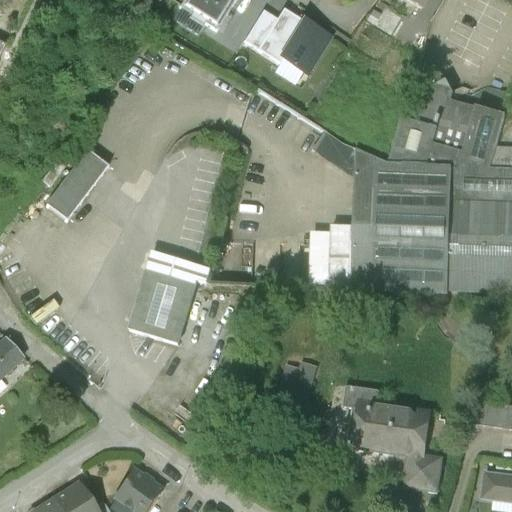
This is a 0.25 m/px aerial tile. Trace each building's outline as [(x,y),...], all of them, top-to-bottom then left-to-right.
[(186,0),(179,13),(213,34),(234,0),(186,0)] [(405,0),(420,9),(425,0),(405,0)] [(277,21),(266,14),(248,41),(306,79),(330,43),(283,12),(277,21)] [(511,150),(497,150),(506,118),(451,102),(453,94),(445,81),(443,82),(424,77),(413,122),(402,119),(388,166),(344,146),(323,133),(310,151),(352,182),(350,228),(328,227),(325,291),(445,295),(445,291),(511,293),(511,150)] [(90,158),(49,213),(69,228),(110,174),(90,158)] [(220,279),(161,260),(136,339),(185,354),(206,289),(216,291),(220,279)] [(0,384),(30,360),(8,334),(0,340),(0,384)] [(299,373),(285,370),(277,399),(303,406),(312,371),(301,367),(299,373)] [(355,411),(350,451),(406,458),(402,491),(439,496),(443,460),(428,458),(434,415),(376,407),(378,393),(346,389),(343,409),(355,411)] [(511,407),(474,402),(471,425),(511,431),(511,407)] [(152,511),(166,493),(136,472),(115,502),(129,511),(152,511)] [(511,509),(511,479),(488,476),(484,505),(511,509)] [(91,511),(92,511),(77,489),(54,504),(58,511),(91,511)]
